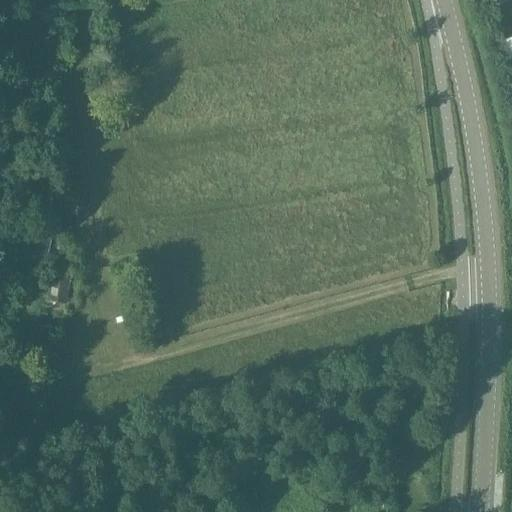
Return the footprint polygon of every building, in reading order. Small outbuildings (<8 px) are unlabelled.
[(56,23),(57,10),(42,8),(40,16),(16,15),(15,43),(39,43),(40,23),(56,23)] [(90,67),(88,67),(89,102),(104,102),(103,54),(90,54),(90,67)] [(47,215),(62,213),(59,194),(39,197),(41,210),(28,213),(28,217),(36,216),(37,224),(48,224),(47,215)] [(28,254),(47,258),(48,258),(52,236),(66,239),(67,231),(36,225),(35,229),(31,229),(25,228),(22,239),(29,240),(26,250),(29,250),(28,254)] [(47,300),(69,303),(73,281),(50,278),(47,300)] [(2,379),(0,392),(0,400),(11,402),(9,411),(20,413),(23,396),(28,397),(28,392),(29,392),(30,386),(29,386),(30,380),(20,378),(19,381),(2,379)]
